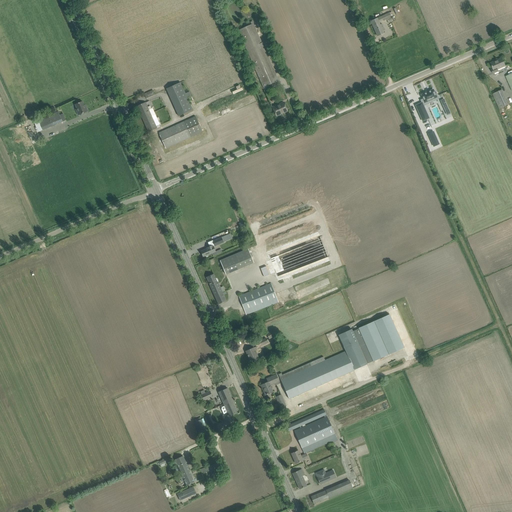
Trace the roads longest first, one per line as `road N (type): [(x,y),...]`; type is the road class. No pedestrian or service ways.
road 1 (unclassified): [(155,190),(511,35)]
road 2 (track): [(392,87),(511,352)]
road 3 (tertiary): [(261,427),(155,190)]
road 4 (tertiary): [(155,190),(71,0)]
road 5 (unclassified): [(0,257),(155,190)]
road 6 (track): [(379,376),(499,325)]
road 7 (unclassified): [(261,427),(379,376)]
